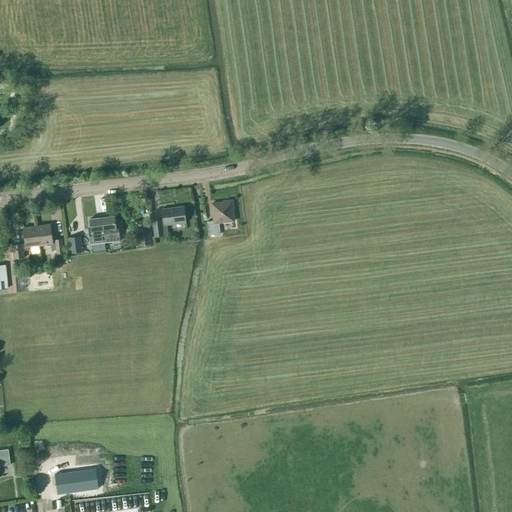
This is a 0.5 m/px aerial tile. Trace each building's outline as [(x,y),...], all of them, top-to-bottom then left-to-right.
[(219,223),(234,222),(232,209),(233,209),(232,200),(223,202),(224,203),(211,204),(213,221),(206,222),(208,236),(220,235),(219,223)] [(164,221),(153,222),(155,237),(163,236),(162,234),(167,234),(166,225),(171,224),(185,223),(183,208),(162,210),(164,221)] [(116,224),(115,216),(102,218),(105,242),(120,240),(117,224),(116,224)] [(89,220),(91,233),(98,232),(99,240),(100,244),(105,243),(105,242),(102,218),(89,220)] [(48,243),(50,243),(50,246),(55,246),(56,253),(63,253),(61,239),(54,240),(52,240),(50,225),(37,226),(39,244),(48,243)] [(37,226),(23,228),(25,243),(22,244),(22,243),(12,245),(13,259),(23,258),(22,250),(28,249),(27,246),(39,244),(37,226)] [(137,245),(151,244),(149,229),(136,230),(137,245)] [(80,236),(68,238),(70,254),(82,253),(80,236)] [(0,466),(10,465),(8,449),(0,450),(0,466)] [(95,468),(54,474),(57,494),(98,488),(95,468)]
